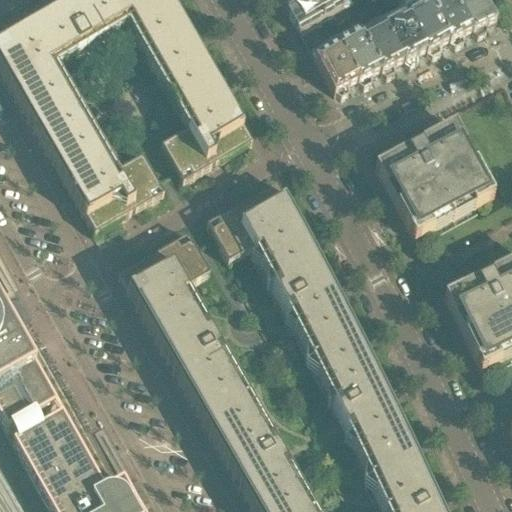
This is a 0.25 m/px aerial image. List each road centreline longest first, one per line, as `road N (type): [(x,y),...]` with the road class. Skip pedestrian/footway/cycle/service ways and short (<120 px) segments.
road 1 (residential): [(489,511),(303,146)]
road 2 (residential): [(228,511),(90,269)]
road 3 (residential): [(42,293),(169,511)]
road 4 (residential): [(303,146),(511,52)]
road 5 (residential): [(90,269),(0,111)]
road 6 (residential): [(303,146),(222,0)]
